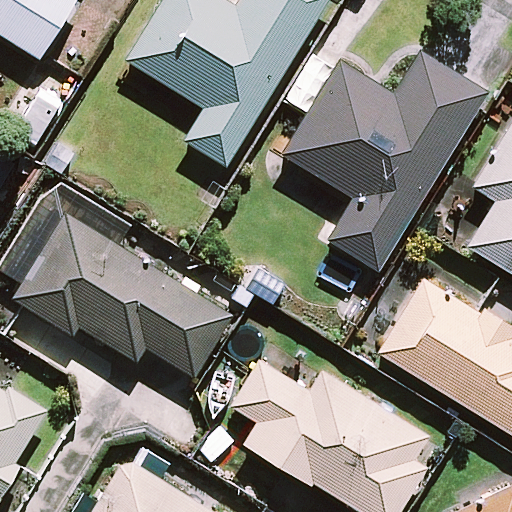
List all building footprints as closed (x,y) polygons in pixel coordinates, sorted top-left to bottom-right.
[(73,0),(0,0),(0,34),(36,58),(73,0)] [(320,0),(235,0),(231,7),(220,0),(160,0),(124,60),(201,107),(181,140),(221,164),(320,0)] [(482,91),(416,51),(390,95),(335,62),(279,153),(349,196),(323,238),(373,269),(482,91)] [(65,92),(32,74),(4,126),(37,144),(65,92)] [(511,116),(470,186),(493,200),(465,245),(511,274),(511,116)] [(0,179),(10,162),(0,156),(0,179)] [(226,314),(61,213),(55,223),(29,207),(0,254),(0,270),(19,282),(10,297),(68,333),(74,324),(133,360),(142,345),(189,374),(226,314)] [(511,336),(419,280),(375,351),(511,438),(511,336)] [(277,312),(254,299),(233,333),(255,347),(277,312)] [(304,387),(255,359),(228,406),(254,420),(241,444),(360,511),(394,511),(435,441),(313,371),(304,387)] [(0,484),(42,412),(0,387),(0,484)] [(208,511),(121,459),(88,511),(208,511)] [(511,511),(511,484),(452,511),(511,511)]
